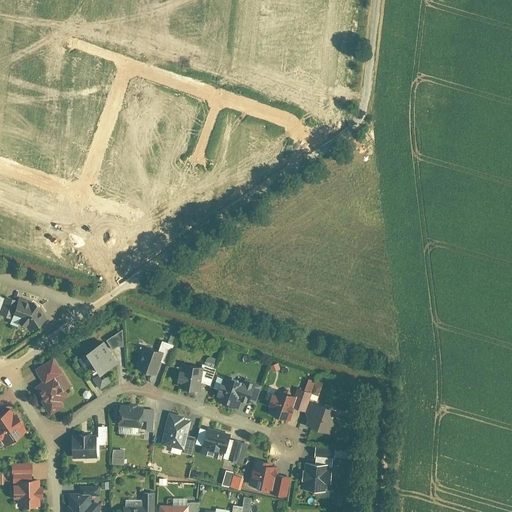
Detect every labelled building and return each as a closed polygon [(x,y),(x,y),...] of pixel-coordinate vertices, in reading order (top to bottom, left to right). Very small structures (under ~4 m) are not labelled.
[(98,0),(75,0),(69,19),(64,16),(58,34),(75,39),(81,23),(90,26),(98,0)] [(144,56),(163,63),(170,41),(151,35),(144,56)] [(196,44),(188,66),(210,74),(218,52),(196,44)] [(256,67),(235,59),(227,82),(248,90),(256,67)] [(112,74),(88,65),(79,91),(103,100),(112,74)] [(296,95),(302,76),(287,71),(285,78),(280,76),(274,95),(287,99),(289,93),(296,95)] [(340,87),(324,77),(311,97),(325,106),(321,114),(336,124),(349,103),(335,94),(340,87)] [(59,165),(75,170),(80,155),(60,147),(56,158),(52,157),(49,165),(58,168),(59,165)] [(0,180),(0,209),(2,210),(4,205),(16,210),(24,190),(0,180)] [(42,222),(49,202),(31,196),(24,215),(42,222)] [(5,297),(0,311),(12,315),(13,311),(18,299),(6,295),(5,297)] [(18,299),(13,311),(22,314),(19,319),(30,330),(48,317),(37,301),(19,295),(18,299)] [(125,345),(124,328),(108,339),(115,348),(118,345),(125,345)] [(171,331),(168,341),(173,343),(176,333),(171,331)] [(118,361),(104,341),(80,357),(94,378),(118,361)] [(164,353),(145,346),(137,369),(156,375),(164,353)] [(72,387),(54,357),(36,368),(43,381),(35,386),(44,399),(42,401),(50,415),(64,407),(61,401),(67,397),(64,392),(72,387)] [(202,366),(183,364),(180,389),(199,392),(202,366)] [(212,384),(217,368),(205,365),(201,381),(212,384)] [(272,367),(274,373),(281,371),(279,365),(272,367)] [(231,374),(222,403),(239,408),(242,397),(256,402),(261,385),(231,374)] [(323,384),(310,379),(306,390),(319,395),(323,384)] [(278,389),(269,414),(290,421),(299,397),(278,389)] [(306,410),(312,395),(302,391),(296,406),(306,410)] [(318,403),(311,427),(332,434),(339,410),(318,403)] [(0,435),(6,444),(27,430),(12,406),(0,414),(0,435)] [(144,408),(122,407),(121,425),(143,426),(144,408)] [(156,410),(146,410),(146,420),(155,420),(156,410)] [(192,417),(171,412),(163,443),(185,448),(192,417)] [(109,425),(100,426),(101,443),(110,442),(109,425)] [(230,434),(206,428),(199,452),(223,459),(230,434)] [(98,457),(98,434),(74,435),(74,458),(98,457)] [(192,453),(196,437),(190,435),(186,452),(192,453)] [(243,442),(235,440),(231,460),(239,462),(243,442)] [(337,448),(318,447),(317,457),(336,458),(337,448)] [(126,451),(115,450),(114,463),(124,464),(126,451)] [(277,464),(256,459),(250,485),(271,489),(277,464)] [(13,462),(13,473),(25,473),(33,472),(33,461),(13,462)] [(329,465),(307,464),(307,490),(328,491),(329,465)] [(221,484),(229,486),(233,471),(225,469),(221,484)] [(19,479),(25,478),(25,473),(13,473),(14,482),(19,482),(19,479)] [(274,493),(286,496),(290,477),(278,474),(274,493)] [(18,505),(41,504),(41,497),(43,497),(43,486),(41,486),(40,478),(25,478),(19,479),(19,482),(14,482),(14,498),(18,498),(18,505)] [(80,491),(80,494),(92,494),(101,494),(100,484),(80,484),(80,491)] [(67,504),(67,511),(100,511),(100,502),(92,502),(92,494),(80,494),(80,491),(70,492),(70,504),(67,504)] [(146,505),(146,510),(155,510),(155,491),(144,491),(144,505),(146,505)] [(244,505),(242,511),(249,511),(252,496),(245,495),(244,505)] [(189,504),(189,511),(199,511),(200,501),(189,501),(189,504)] [(233,511),(242,511),(244,505),(235,503),(233,511)]
